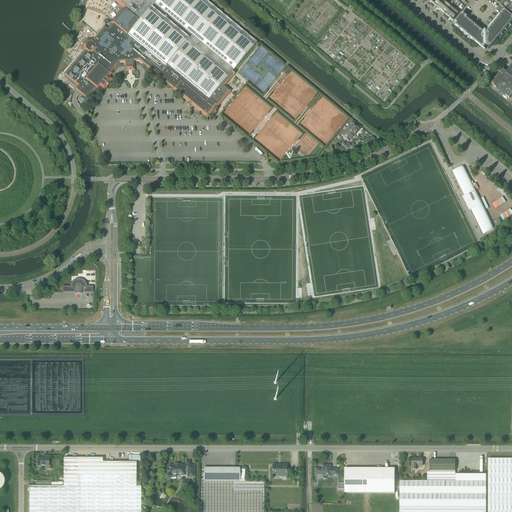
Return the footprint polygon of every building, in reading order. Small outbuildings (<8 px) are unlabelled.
[(71,66),(64,75),(78,86),(75,89),(76,90),(82,95),(85,97),(87,99),(88,100),(89,98),(90,97),(96,89),(97,90),(100,87),(101,87),(102,88),(103,90),(105,88),(106,86),(107,87),(110,83),(109,82),(111,80),(112,79),(109,76),(112,73),(111,72),(115,66),(119,62),(125,61),(125,65),(126,65),(126,63),(128,63),(128,64),(129,64),(129,65),(130,64),(131,63),(132,63),(132,64),(133,64),(134,64),(133,61),(139,60),(146,66),(164,81),(165,82),(173,88),(172,89),(188,103),(188,104),(188,105),(189,106),(190,106),(190,105),(191,105),(207,118),(214,109),(216,107),(233,87),(227,82),(236,72),(239,69),(236,66),(257,42),(206,0),(113,0),(125,9),(123,11),(121,11),(115,18),(115,21),(108,29),(105,26),(93,40),(93,39),(87,40),(83,44),(84,50),(84,51),(71,66)] [(440,10),(446,3),(442,0),(441,0),(436,7),(440,10)] [(444,14),(450,6),(446,3),(440,10),(444,14)] [(448,17),(454,10),(450,6),(444,14),(448,17)] [(491,46),(501,35),(511,21),(511,16),(503,9),(499,14),(500,15),(486,32),(485,31),(484,31),(483,32),(466,18),(468,17),(462,13),(453,24),(455,25),(458,28),(460,30),(463,32),(481,47),(481,46),(491,46)] [(453,21),(459,13),(454,10),(448,17),(453,21)] [(511,64),(506,72),(502,69),(491,83),(496,88),(507,74),(511,77),(511,64)] [(359,129),(358,128),(351,123),(346,129),(354,136),(357,132),(358,132),(359,130),(359,129)] [(354,136),(346,129),(341,135),(349,142),(349,141),(350,141),(351,140),(351,139),(354,136)] [(482,235),(495,229),(464,166),(451,172),(482,235)] [(94,279),(69,279),(69,298),(94,299),(94,279)] [(63,458),(63,486),(29,486),(29,511),(140,511),(141,487),(136,487),(136,463),(102,463),(102,459),(63,458)] [(50,469),(50,466),(48,466),(48,458),(37,458),(37,466),(44,466),(44,469),(50,469)] [(417,470),(417,466),(422,466),(422,459),(412,458),(412,466),(412,469),(417,470)] [(429,460),(429,471),(455,471),(455,460),(429,460)] [(511,511),(511,460),(491,460),(488,460),(487,511),(511,511)] [(179,464),(174,464),(174,465),(169,465),(169,469),(168,469),(167,469),(166,470),(166,471),(166,472),(167,473),(168,474),(169,474),(169,475),(170,475),(170,477),(176,477),(176,475),(178,475),(178,474),(187,474),(187,477),(194,477),(194,466),(187,465),(187,467),(185,467),(185,465),(179,465),(179,464)] [(287,477),(287,465),(281,465),(280,467),(273,466),(273,475),(281,475),(281,477),(287,477)] [(322,476),(323,476),(323,477),(323,478),(324,479),(325,479),(326,479),(326,478),(327,478),(327,477),(327,476),(331,476),(331,475),(337,475),(337,469),(331,469),(331,465),(322,465),(322,469),(316,469),(316,475),(322,475),(322,476)] [(214,468),(214,479),(235,479),(235,468),(214,468)] [(344,468),(344,493),(395,493),(395,468),(344,468)] [(455,471),(429,471),(427,471),(427,481),(455,481),(455,471)] [(400,481),(399,511),(486,511),(486,475),(456,475),(456,482),(400,481)] [(235,479),(214,479),(214,481),(201,481),(200,511),(263,511),(264,488),(267,488),(267,481),(235,481),(235,479)]
